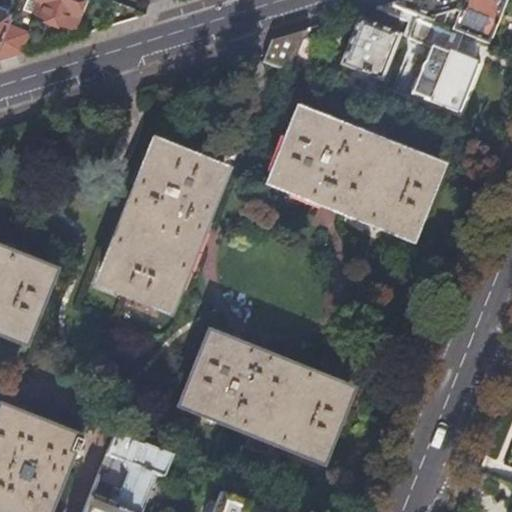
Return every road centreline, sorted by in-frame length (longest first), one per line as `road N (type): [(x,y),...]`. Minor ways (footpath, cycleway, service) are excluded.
road 1 (secondary): [(0,87),(286,0)]
road 2 (tertiary): [(404,511),(511,246)]
